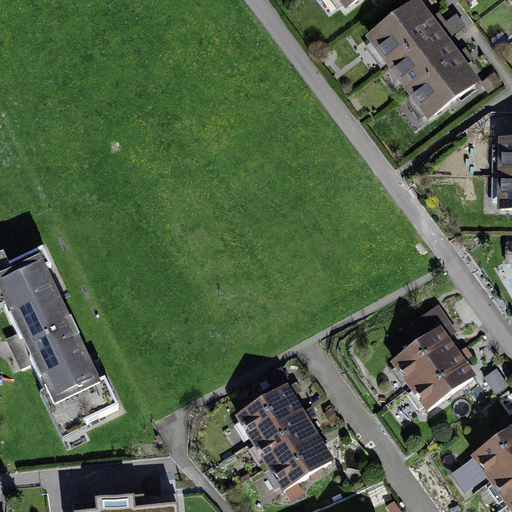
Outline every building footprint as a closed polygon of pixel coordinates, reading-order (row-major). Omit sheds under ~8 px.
[(343,0),(352,13),(371,0),(343,0)] [(430,11),(380,45),(435,125),(484,91),(430,11)] [(44,244),(0,264),(0,300),(68,442),(125,415),(44,244)] [(440,335),(395,366),(428,413),(473,381),(440,335)] [(296,393),(244,426),(290,498),(342,465),(296,393)] [(511,511),(511,432),(474,459),(510,511),(511,511)] [(94,511),(177,511),(174,511),(134,511),(133,501),(95,507),(94,511)]
